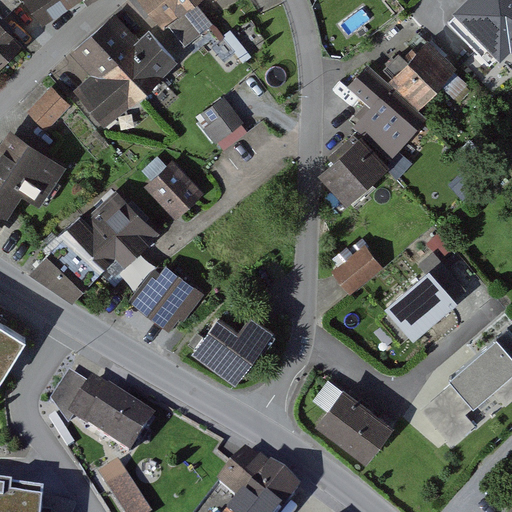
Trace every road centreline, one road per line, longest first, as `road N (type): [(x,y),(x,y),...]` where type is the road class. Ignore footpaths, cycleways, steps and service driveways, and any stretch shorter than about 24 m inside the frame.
road 1 (residential): [(252,428),(304,338),(312,53),(295,0)]
road 2 (residential): [(91,511),(27,421),(26,395),(68,322)]
road 3 (tertiary): [(252,428),(68,322)]
road 4 (residential): [(119,0),(0,111)]
road 5 (tertiary): [(369,511),(252,428)]
